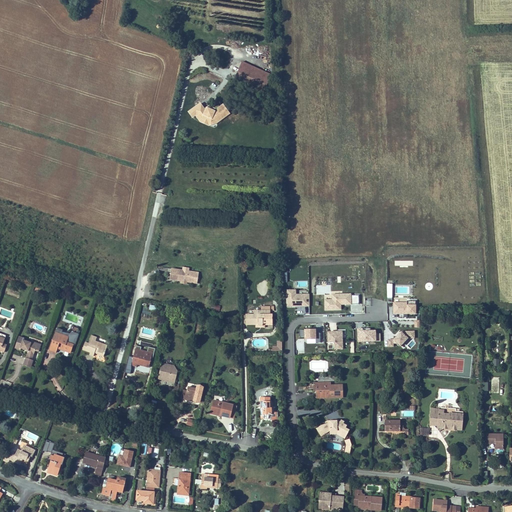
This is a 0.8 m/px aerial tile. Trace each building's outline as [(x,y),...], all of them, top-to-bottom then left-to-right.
[(243,63),(241,68),(270,80),(272,76),(243,63)] [(241,68),(236,79),(265,92),(270,80),(241,68)] [(209,127),(216,125),(230,115),(223,105),(217,109),(217,112),(215,112),(216,109),(210,107),(207,108),(206,112),(200,104),(188,113),(192,120),(196,117),(200,123),(209,127)] [(183,268),(171,267),(170,279),(181,280),(187,281),(197,282),(199,271),(188,270),(188,272),(182,271),(183,268)] [(295,294),(295,289),(286,290),(286,308),(310,307),(309,293),(295,294)] [(351,304),(351,293),(331,294),(331,299),(324,299),(324,311),(341,310),(341,304),(351,304)] [(417,307),(416,307),(416,302),(407,302),(407,303),(394,303),(394,315),(407,315),(407,316),(417,316),(417,307)] [(258,323),(258,325),(259,325),(261,326),(262,325),(263,323),(263,315),(270,315),(270,311),(274,311),(274,306),(270,306),(270,310),(261,310),(253,310),(253,314),(246,314),(246,323),(258,323)] [(272,314),(263,315),(263,323),(262,325),(261,326),(259,325),(258,325),(255,325),(255,328),(265,328),(265,325),(273,325),(272,314)] [(315,329),(304,329),(304,330),(304,336),(304,340),(315,340),(316,340),(316,333),(315,329)] [(372,330),(358,330),(359,344),(377,344),(377,343),(381,343),(380,335),(377,335),(377,333),(372,333),(372,330)] [(61,350),(64,351),(65,350),(69,351),(71,351),(75,342),(68,339),(69,337),(59,333),(56,332),(49,350),(56,352),(58,348),(60,343),(63,344),(61,350)] [(405,346),(410,340),(415,339),(415,332),(401,332),(394,341),(388,341),(388,348),(394,348),(394,345),(397,345),(401,349),(404,345),(405,346)] [(343,333),(328,333),(328,344),(334,344),(334,351),(343,351),(343,333)] [(104,355),(108,345),(96,341),(97,337),(92,335),(89,343),(85,342),(83,349),(91,352),(90,353),(90,354),(94,356),(95,353),(95,352),(104,355)] [(39,352),(42,345),(32,341),(32,342),(25,340),(25,338),(20,336),(15,348),(21,350),(22,348),(25,350),(25,348),(29,350),(29,351),(24,365),(31,368),(34,360),(32,360),(29,359),(31,354),(34,355),(36,351),(39,352)] [(270,349),(270,351),(279,351),(279,349),(282,349),(282,341),(277,341),(277,346),(272,346),(272,349),(270,349)] [(132,365),(137,366),(138,364),(138,362),(150,364),(152,353),(135,349),(132,365)] [(161,367),(159,374),(163,380),(170,382),(176,378),(178,371),(174,366),(166,364),(161,367)] [(491,393),(498,393),(499,378),(492,378),(491,393)] [(330,386),(330,383),(324,383),(324,385),(314,386),(314,391),(317,391),(319,390),(319,392),(317,392),(317,398),(325,397),(325,393),(334,392),(334,397),(343,397),(342,385),(334,385),(334,386),(330,386)] [(182,397),(200,402),(202,394),(198,393),(199,389),(188,387),(187,391),(184,390),(182,397)] [(270,398),(261,398),(261,409),(263,409),(263,419),(273,418),(273,414),(273,408),(270,408),(270,398)] [(230,418),(233,405),(214,400),(211,412),(221,414),(221,415),(230,418)] [(438,423),(438,425),(462,427),(463,414),(456,414),(456,411),(456,409),(439,407),(439,409),(432,409),(430,422),(438,423)] [(187,418),(186,425),(194,427),(195,420),(187,418)] [(338,431),(346,436),(350,430),(346,428),(347,425),(343,423),(340,422),(338,420),(328,421),(325,422),(325,423),(316,428),(321,436),(330,431),(338,431)] [(400,431),(400,422),(400,420),(385,420),(385,431),(400,431)] [(503,434),(486,434),(486,443),(495,443),(495,448),(503,448),(503,434)] [(343,453),(347,455),(353,446),(350,439),(345,441),(347,445),(343,453)] [(49,441),(45,440),(42,449),(46,451),(46,450),(51,451),(54,442),(50,441),(49,441)] [(7,452),(3,460),(8,463),(10,458),(20,463),(23,459),(26,460),(28,455),(30,456),(32,457),(35,451),(24,446),(21,452),(18,450),(16,455),(12,454),(9,453),(7,452)] [(130,467),(134,451),(124,449),(123,456),(118,455),(116,464),(130,467)] [(62,462),(64,456),(54,452),(54,454),(50,453),(48,458),(51,459),(52,459),(51,463),(50,463),(47,470),(57,473),(61,462),(62,462)] [(106,458),(86,452),(83,463),(92,465),(97,467),(97,468),(95,475),(101,476),(106,458)] [(23,459),(20,463),(26,466),(30,456),(28,455),(26,460),(23,459)] [(148,470),(147,486),(155,487),(159,488),(160,471),(148,470)] [(189,494),(191,474),(180,473),(179,484),(180,484),(180,485),(178,485),(178,493),(189,494)] [(219,476),(202,474),(201,485),(200,489),(207,489),(207,487),(218,488),(219,476)] [(124,479),(110,475),(108,481),(106,480),(104,481),(103,488),(104,488),(102,494),(110,496),(111,493),(113,493),(113,495),(116,496),(117,491),(122,492),(123,488),(122,488),(124,479)] [(382,498),(365,496),(365,495),(363,494),(361,493),(362,491),(356,490),(354,502),(359,503),(359,505),(359,506),(368,507),(368,506),(371,506),(371,510),(381,510),(382,498)] [(154,492),(146,492),(137,491),(136,500),(144,501),(144,503),(153,504),(153,503),(156,504),(156,498),(154,497),(154,492)] [(344,497),(335,496),(331,496),(331,494),(326,493),(326,497),(320,496),(319,502),(323,502),(323,508),(330,509),(330,506),(333,506),(333,508),(343,508),(344,497)] [(400,496),(400,494),(396,494),(395,505),(410,506),(410,508),(419,509),(420,498),(405,497),(400,496)] [(447,506),(444,505),(445,501),(434,500),(433,510),(441,511),(440,511),(455,511),(456,506),(447,506)]
